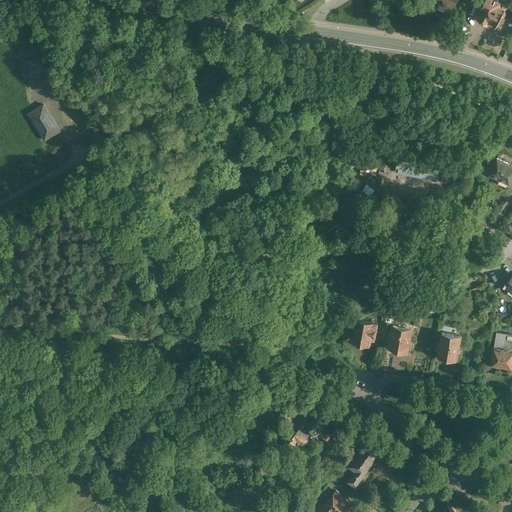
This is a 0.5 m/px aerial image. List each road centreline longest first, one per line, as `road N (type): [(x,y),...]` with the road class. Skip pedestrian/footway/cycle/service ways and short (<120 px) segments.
road 1 (secondary): [(92,0),(307,29)]
road 2 (secondary): [(307,29),(410,46),(511,78)]
road 3 (track): [(0,205),(106,142)]
